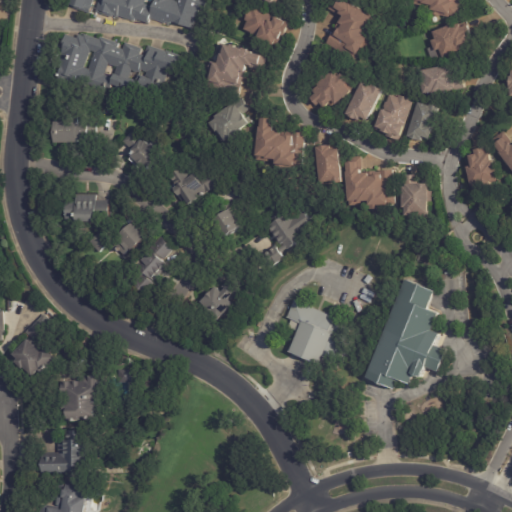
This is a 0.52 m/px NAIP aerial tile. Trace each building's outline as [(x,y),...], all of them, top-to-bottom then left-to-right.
[(196,30),(174,23),(174,25),(170,24),(169,25),(154,19),(152,25),(139,20),(138,23),(121,17),(121,19),(116,17),(116,19),(100,14),(99,16),(69,6),(70,0),(210,0),(206,14),(202,13),(196,30)] [(357,62),(329,44),(338,29),(339,29),(342,26),(338,24),(343,17),(340,15),(339,16),(330,9),(335,1),(337,2),(338,0),(340,0),(347,4),(348,3),(373,20),(369,27),(369,28),(364,36),(373,42),(368,50),(367,50),(362,58),(360,57),(357,62)] [(462,0),(458,17),(451,16),(451,18),(442,16),(442,17),(431,14),(431,10),(430,9),(431,5),(428,4),(427,7),(415,4),(416,0),(462,0)] [(290,25),(285,37),(283,36),(282,38),(283,39),(279,48),(257,38),(257,37),(252,34),(253,33),(244,29),(248,22),(245,20),(250,10),(252,11),(254,7),(291,24),(290,25)] [(468,23),(472,33),(466,36),(470,46),(435,61),(430,49),(435,47),(432,40),(437,38),(434,31),(453,24),(453,25),(460,23),(460,24),(467,21),(468,23)] [(101,39),(120,45),(119,49),(124,51),(126,44),(143,50),(141,56),(146,57),(149,47),(183,58),(177,74),(171,72),(161,100),(133,90),(131,96),(117,91),(118,88),(112,86),(111,90),(106,88),(104,93),(96,90),(95,92),(56,78),(61,63),(59,63),(62,55),(60,54),(66,36),(77,40),(78,36),(84,38),(85,36),(100,41),(101,39)] [(261,69),(250,67),(250,65),(246,64),(244,69),(249,70),(247,79),(245,79),(241,95),(209,88),(210,81),(208,80),(210,69),(209,69),(211,61),(216,62),(218,53),(220,53),(222,43),(251,50),(251,52),(269,56),(265,70),(261,69)] [(452,68),(453,75),(462,73),(465,89),(453,91),(453,92),(429,96),(429,93),(423,94),(419,71),(451,65),(452,68)] [(323,109),(320,105),(318,107),(311,99),(316,95),(313,92),(320,87),(318,85),(334,72),(338,77),(341,75),(349,83),(350,82),(355,89),(333,108),(330,104),(324,109),(323,109)] [(367,120),(362,118),(360,121),(357,119),(356,120),(350,117),(351,116),(348,115),(365,82),(375,88),(376,86),(385,91),(369,121),(367,120)] [(398,142),(386,137),(386,135),(377,131),(378,129),(375,128),(382,111),(385,112),(388,103),(389,104),(392,96),(400,99),(401,96),(411,100),(410,102),(414,104),(399,142),(398,142)] [(253,108),(244,114),(247,119),(252,115),(254,119),(225,140),(218,129),(217,131),(210,122),(217,117),(215,115),(232,103),(234,105),(245,97),(253,108)] [(422,141),(410,137),(421,103),(431,106),(432,104),(441,107),(431,140),(423,137),(422,141)] [(281,117),(279,128),(274,127),(274,131),(281,132),(281,136),(285,136),(285,135),(290,136),(290,132),(308,134),(304,169),(296,168),(296,169),(276,166),(275,168),(272,169),(269,169),(267,168),(266,166),(265,163),(265,161),(259,161),(260,156),(256,156),(260,128),(261,128),(262,118),(269,119),(270,113),(281,114),(281,117)] [(85,127),(85,143),(50,144),(49,122),(74,122),(74,125),(85,125),(85,127)] [(511,169),(500,153),(501,152),(493,141),(506,131),(511,138),(511,169)] [(129,158),(127,156),(131,152),(121,143),(130,132),(146,145),(147,143),(159,153),(144,171),(129,158)] [(334,150),(340,149),(343,183),(322,185),(319,148),(322,147),(322,146),(329,146),(329,147),(333,146),(333,150),(334,150)] [(471,188),(467,168),(471,167),(468,157),(475,155),(475,151),(484,149),(486,155),(489,154),(491,162),(493,161),(497,182),(491,183),(492,188),(476,191),(475,187),(471,188)] [(365,164),(366,173),(383,172),(383,171),(395,170),(397,204),(390,205),(390,208),(371,209),(371,205),(368,205),(368,204),(363,204),(363,205),(351,206),(351,201),(348,202),(346,173),(347,172),(346,163),(349,163),(349,157),(365,156),(365,164)] [(216,186),(188,204),(181,193),(177,196),(172,188),(176,185),(170,176),(184,167),(190,175),(195,173),(199,180),(215,171),(222,182),(216,186)] [(417,176),(419,176),(419,184),(429,185),(429,192),(435,192),(434,202),(429,201),(428,214),(426,214),(426,217),(406,216),(406,208),(403,208),(404,188),(406,188),(406,184),(407,184),(407,176),(417,176)] [(97,201),(109,201),(109,222),(64,222),(64,202),(75,202),(75,195),(96,195),(96,201),(97,201)] [(219,234),(212,222),(233,210),(244,227),(222,240),(219,234)] [(272,270),(263,258),(277,248),(280,251),(284,248),(283,246),(282,247),(269,229),(289,215),(307,239),(288,253),(288,252),(282,256),(285,260),(272,270)] [(133,226),(145,240),(121,259),(112,247),(119,241),(117,237),(132,224),(133,226)] [(109,245),(98,256),(89,246),(101,235),(109,245)] [(165,240),(176,250),(165,263),(170,267),(154,284),(156,285),(142,301),(130,291),(142,278),(135,271),(142,263),(163,238),(165,240)] [(214,288),(219,294),(234,278),(244,289),(229,303),(231,305),(215,321),(198,304),(214,288)] [(435,292),(428,309),(439,314),(432,332),(440,335),(435,346),(448,351),(439,372),(424,366),(419,379),(414,377),(410,385),(399,381),(395,390),(367,379),(406,280),(435,292)] [(292,302),(331,318),(329,324),(353,334),(340,364),(320,355),(315,366),(285,354),(294,332),(285,328),(289,321),(284,319),(291,302),(292,302)] [(58,326),(64,331),(49,348),(60,358),(53,365),(54,366),(50,370),(49,369),(46,373),(43,370),(38,376),(29,368),(28,369),(19,362),(22,359),(18,355),(34,337),(28,332),(45,314),(58,326)] [(133,370),(118,370),(118,383),(133,383),(133,370)] [(109,379),(111,410),(105,410),(106,420),(103,420),(103,422),(99,422),(98,421),(87,422),(87,424),(83,424),(83,422),(75,423),(72,383),(90,382),(90,380),(97,379),(97,377),(108,376),(109,379)] [(95,460),(94,470),(68,469),(67,475),(47,473),(48,454),(61,455),(62,440),(70,441),(71,431),(96,433),(95,460)] [(90,493),(89,501),(92,501),(90,511),(43,511),(44,510),(60,511),(62,495),(69,496),(70,493),(71,493),(72,487),(90,490),(90,493)]
